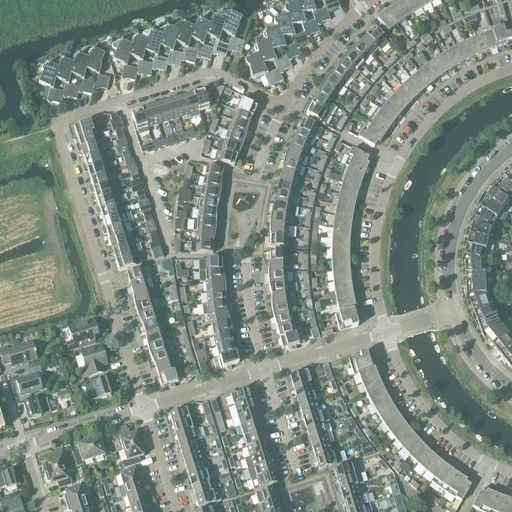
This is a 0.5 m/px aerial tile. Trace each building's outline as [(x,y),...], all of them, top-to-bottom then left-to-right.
[(315,13),(311,2),(310,3),(310,2),(309,0),(294,0),(295,1),(296,2),(297,2),(298,4),(300,14),(300,15),(301,15),(311,13),(312,13),(314,21),(315,21),(315,22),(315,23),(316,23),(317,23),(320,22),(321,24),(330,21),(326,11),(325,9),(315,13)] [(309,0),(310,2),(310,3),(311,2),(322,1),(325,9),(326,11),(331,9),(331,12),(340,9),(337,0),(327,0),(326,1),(325,0),(309,0)] [(403,0),(400,2),(394,6),(404,21),(412,15),(403,0)] [(403,0),(412,15),(421,10),(415,0),(403,0)] [(415,0),(421,10),(430,5),(427,0),(415,0)] [(305,25),(301,15),(300,15),(300,14),(298,4),(285,6),(286,7),(285,7),(284,10),(284,13),(286,14),(287,14),(287,16),(289,27),(291,27),(301,25),(304,34),(304,33),(304,34),(305,35),(308,34),(310,34),(310,35),(311,36),(313,35),(319,33),(316,23),(315,23),(315,22),(315,21),(314,21),(305,25)] [(391,8),(385,12),(396,27),(404,21),(394,6),(391,8)] [(396,27),(385,12),(382,15),(376,20),(388,33),(396,27)] [(245,43),(234,40),(238,29),(237,28),(241,19),(230,13),(230,14),(229,13),(218,16),(217,18),(226,22),(221,32),(222,33),(231,38),(228,46),(229,46),(228,48),(233,50),(232,52),(241,55),(245,43)] [(293,35),(291,27),(289,27),(287,16),(275,18),(275,19),(274,20),(273,22),(274,25),(275,27),(276,26),(277,28),(279,39),(280,39),(281,39),(291,37),(294,45),(295,45),(295,47),(296,47),(299,46),(300,48),(308,45),(309,45),(305,35),(304,34),(304,33),(304,34),(294,37),(293,35)] [(218,43),(222,33),(221,32),(226,22),(217,18),(214,17),(214,18),(213,17),(211,18),(210,21),(210,24),(211,24),(210,26),(205,35),(206,36),(216,41),(215,41),(213,49),(213,50),(213,51),(213,52),(217,53),(216,56),(225,58),(228,48),(229,46),(228,46),(219,43),(218,43)] [(203,46),(206,36),(205,35),(210,26),(199,20),(198,21),(197,21),(195,22),(194,25),(194,27),(195,28),(194,29),(189,38),(190,39),(200,44),(200,45),(198,52),(197,53),(198,53),(197,55),(198,55),(202,56),(201,59),(209,62),(211,56),(213,52),(213,51),(213,50),(213,49),(203,46)] [(188,49),(190,39),(189,38),(194,29),(183,23),(183,24),(182,24),(172,30),(179,33),(174,42),(175,43),(184,48),(182,55),(182,56),(182,57),(181,58),(182,58),(183,59),(186,60),(185,62),(194,65),(197,55),(198,53),(197,53),(198,52),(188,49)] [(500,25),(489,29),(497,49),(507,46),(506,44),(511,42),(507,24),(500,25)] [(172,52),(175,43),(174,42),(179,33),(172,30),(166,27),(166,29),(165,28),(157,33),(152,31),(152,32),(163,37),(158,47),(159,47),(160,48),(169,52),(167,61),(168,61),(167,63),(168,63),(169,63),(171,64),(171,66),(179,68),(182,58),(181,58),(182,57),(182,56),(182,55),(176,53),(172,52)] [(285,48),(281,39),(280,39),(279,39),(277,28),(264,32),(264,33),(263,34),(263,36),(264,39),(265,40),(266,40),(267,42),(270,52),(271,52),(281,49),(282,49),(285,57),(286,57),(287,59),(291,57),(292,60),(299,56),(296,47),(295,47),(295,45),(294,45),(289,47),(285,48)] [(374,29),(366,37),(378,49),(386,42),(374,29)] [(472,35),(474,39),(482,55),(487,53),(497,49),(489,29),(483,31),(472,35)] [(157,58),(160,48),(159,47),(158,47),(163,37),(152,32),(151,32),(150,33),(149,33),(147,34),(142,36),(141,39),(146,41),(147,42),(145,48),(143,51),(143,52),(144,52),(154,56),(154,57),(152,65),(152,66),(152,67),(154,68),(157,68),(156,71),(165,73),(167,63),(168,61),(167,61),(157,58)] [(142,63),(144,52),(143,52),(143,51),(145,48),(147,42),(146,41),(141,39),(136,37),(135,38),(134,38),(132,39),(132,41),(131,42),(131,43),(132,44),(132,45),(132,46),(130,51),(128,56),(128,57),(129,57),(139,61),(137,70),(136,72),(137,72),(140,73),(142,73),(141,74),(141,76),(144,76),(150,78),(152,67),(152,66),(152,65),(142,63)] [(366,37),(358,44),(370,56),(378,49),(366,37)] [(474,39),(464,44),(473,59),(482,55),(474,39)] [(127,68),(129,57),(128,57),(128,56),(130,51),(132,46),(131,46),(120,42),(120,43),(119,42),(112,46),(112,49),(116,51),(112,61),(123,66),(123,68),(123,70),(121,77),(126,78),(126,80),(127,81),(128,81),(135,82),(137,72),(136,72),(137,70),(127,68)] [(276,62),(271,52),(270,52),(267,42),(255,45),(255,47),(254,47),(254,49),(254,50),(255,52),(256,54),(257,53),(258,55),(261,64),(261,65),(262,65),(273,62),(273,63),(277,70),(278,72),(282,70),(283,72),(292,68),(287,59),(286,57),(285,57),(276,62)] [(352,48),(350,51),(363,64),(370,56),(358,44),(355,46),(352,48)] [(464,44),(455,48),(464,64),(473,59),(464,44)] [(455,48),(445,54),(455,69),(464,64),(455,48)] [(89,58),(88,60),(89,60),(85,70),(86,70),(96,75),(94,83),(93,85),(94,85),(98,86),(98,89),(107,91),(109,79),(99,76),(101,65),(100,65),(104,55),(92,50),(92,52),(91,51),(89,53),(88,56),(88,58),(89,58)] [(344,56),(342,59),(356,71),(363,64),(350,51),(347,54),(344,56)] [(445,54),(436,60),(446,74),(455,69),(445,54)] [(83,81),(86,70),(85,70),(89,60),(88,60),(77,55),(76,56),(74,57),(73,58),(72,60),(73,62),(73,63),(74,63),(73,65),(69,74),(70,75),(69,75),(70,75),(80,79),(78,88),(79,88),(78,90),(79,90),(83,91),(82,94),(91,96),(94,86),(94,85),(93,85),(94,83),(83,81)] [(267,75),(262,65),(261,65),(261,64),(258,55),(249,58),(246,59),(246,60),(245,60),(245,62),(246,65),(247,67),(248,67),(250,74),(252,79),(264,75),(264,77),(269,87),(270,88),(270,87),(269,85),(273,83),(274,85),(278,84),(278,83),(283,81),(278,72),(277,70),(272,73),(267,75)] [(394,56),(389,61),(392,65),(397,60),(394,56)] [(338,66),(336,69),(349,79),(356,71),(342,59),(340,62),(338,66)] [(68,86),(70,75),(69,75),(70,75),(69,74),(73,65),(72,64),(62,60),(61,61),(60,61),(59,62),(58,63),(57,65),(57,66),(58,67),(59,68),(58,69),(54,79),(54,80),(55,80),(65,84),(65,85),(63,93),(63,95),(64,95),(68,96),(67,98),(76,100),(78,91),(79,90),(78,90),(79,88),(78,88),(68,86)] [(436,60),(427,66),(438,80),(446,74),(436,60)] [(392,65),(389,61),(384,66),(387,69),(392,65)] [(52,91),(55,80),(54,80),(54,79),(58,69),(46,65),(46,66),(45,65),(43,67),(42,70),(42,72),(43,72),(38,84),(50,89),(47,102),(48,100),(52,101),(52,103),(61,105),(63,95),(63,93),(52,91)] [(427,66),(418,73),(430,86),(438,80),(427,66)] [(330,74),(328,77),(343,88),(349,79),(336,69),(333,71),(330,74)] [(380,70),(375,75),(379,78),(383,73),(380,70)] [(418,73),(410,80),(422,93),(430,86),(418,73)] [(379,78),(375,75),(370,80),(374,83),(379,78)] [(323,83),(321,86),(337,96),(343,88),(328,77),(326,80),(323,83)] [(410,80),(402,87),(414,100),(422,93),(410,80)] [(366,84),(362,90),(366,93),(370,88),(366,84)] [(320,89),(318,93),(317,96),(331,105),(337,96),(321,86),(320,89)] [(402,87),(394,95),(407,107),(414,100),(402,87)] [(215,90),(218,98),(219,97),(224,89),(222,88),(215,90)] [(193,90),(192,91),(199,113),(209,109),(204,91),(197,93),(196,90),(194,90),(193,90)] [(366,93),(362,90),(358,95),(362,98),(366,93)] [(189,96),(183,98),(188,116),(199,113),(192,91),(190,91),(189,92),(188,92),(189,96)] [(394,95),(387,103),(401,114),(407,107),(394,95)] [(172,97),(171,97),(178,119),(188,116),(183,98),(176,100),(175,96),(172,97)] [(317,96),(311,105),(330,116),(335,107),(331,105),(317,96)] [(368,96),(365,100),(371,104),(374,100),(368,96)] [(169,102),(162,104),(168,122),(178,119),(171,97),(170,97),(169,98),(168,99),(169,102)] [(235,111),(236,111),(251,118),(252,119),(257,108),(248,105),(250,102),(245,99),(244,102),(240,100),(235,111)] [(354,100),(350,106),(355,108),(358,103),(354,100)] [(365,100),(359,107),(363,110),(369,102),(365,100)] [(148,109),(141,111),(147,129),(157,125),(151,103),(149,104),(148,104),(147,105),(148,109)] [(152,103),(151,103),(157,125),(168,122),(162,104),(155,106),(154,103),(152,103)] [(387,103),(380,112),(394,122),(401,114),(387,103)] [(330,116),(311,105),(306,115),(320,123),(324,126),(330,116)] [(355,108),(350,106),(346,111),(351,114),(355,108)] [(370,118),(366,124),(385,136),(388,131),(394,122),(380,112),(377,109),(370,118)] [(147,129),(141,111),(131,114),(137,132),(139,136),(148,133),(147,129)] [(236,111),(231,121),(247,127),(251,118),(236,111)] [(231,121),(227,132),(245,138),(246,134),(247,131),(247,127),(231,121)] [(303,121),(298,131),(313,138),(318,128),(303,121)] [(74,127),(77,138),(95,132),(91,122),(74,127)] [(344,131),(348,134),(352,126),(348,124),(344,131)] [(385,136),(366,124),(360,133),(357,139),(374,148),(377,143),(379,144),(385,136)] [(193,129),(187,131),(187,133),(183,134),(185,141),(190,139),(190,141),(196,139),(193,129)] [(76,150),(98,143),(103,141),(99,131),(95,132),(77,138),(79,145),(75,146),(76,147),(76,148),(76,150)] [(298,131),(293,141),(309,147),(313,138),(298,131)] [(227,132),(224,142),(242,148),(243,145),(244,141),(245,138),(227,132)] [(289,147),(288,150),(305,157),(309,147),(293,141),(291,144),(289,147)] [(224,142),(220,152),(237,157),(237,158),(239,154),(240,151),(242,148),(224,142)] [(81,152),(83,159),(101,153),(98,143),(76,150),(77,151),(77,152),(78,153),(81,152)] [(155,152),(152,144),(144,146),(139,148),(141,154),(146,153),(147,155),(155,152)] [(334,152),(338,154),(342,146),(338,144),(334,152)] [(121,153),(123,158),(129,156),(126,146),(116,149),(117,154),(121,153)] [(285,157),(284,161),(301,167),(305,157),(288,150),(286,154),(285,157)] [(351,150),(344,168),(364,175),(368,165),(366,164),(368,159),(351,150)] [(237,157),(220,152),(216,151),(213,162),(234,168),(237,158),(237,157)] [(82,169),(82,170),(104,163),(101,153),(83,159),(85,165),(82,166),(82,168),(82,169)] [(282,168),(282,172),(298,177),(301,167),(284,161),(283,165),(282,168)] [(88,173),(90,179),(108,174),(104,163),(82,170),(83,171),(83,173),(84,174),(88,173)] [(207,167),(204,178),(221,181),(223,171),(207,167)] [(338,185),(342,186),(359,190),(362,180),(364,175),(344,168),(341,174),(338,185)] [(282,172),(279,183),(295,187),(298,177),(282,172)] [(89,190),(89,191),(111,184),(108,174),(90,179),(92,186),(88,187),(88,188),(89,190)] [(204,178),(202,188),(220,192),(221,188),(221,185),(221,181),(204,178)] [(511,187),(505,178),(496,184),(509,200),(511,197),(511,187)] [(279,183),(277,193),(293,197),(295,187),(279,183)] [(94,193),(96,200),(114,194),(111,184),(89,191),(89,192),(90,193),(90,194),(94,193)] [(492,191),(487,200),(503,211),(509,201),(510,201),(509,200),(496,184),(489,190),(490,191),(490,190),(492,191)] [(136,194),(137,198),(144,196),(141,186),(130,189),(132,195),(136,194)] [(342,186),(339,196),(356,200),(359,190),(342,186)] [(202,188),(200,199),(218,202),(219,199),(220,195),(220,192),(202,188)] [(277,193),(274,204),(291,207),(293,197),(277,193)] [(95,210),(95,211),(117,205),(114,194),(96,200),(98,207),(95,208),(95,209),(95,210)] [(339,196),(336,207),(354,210),(356,200),(339,196)] [(200,199),(198,210),(215,212),(217,209),(218,206),(218,202),(200,199)] [(487,200),(481,209),(497,220),(503,211),(487,200)] [(272,211),(271,215),(289,217),(291,207),(274,204),(273,207),(272,211)] [(100,214),(102,220),(120,215),(117,205),(95,211),(96,213),(96,214),(97,215),(100,214)] [(336,207),(334,218),(352,220),(354,210),(336,207)] [(481,209),(475,218),(491,229),(497,220),(481,209)] [(198,210),(197,221),(216,223),(216,219),(216,216),(215,212),(198,210)] [(101,231),(102,232),(124,225),(120,215),(102,220),(105,227),(101,228),(101,230),(101,231)] [(270,222),(269,226),(288,228),(289,217),(271,215),(270,218),(270,222)] [(314,218),(312,225),(318,226),(319,226),(320,219),(319,219),(314,218)] [(334,218),(333,228),(350,230),(352,220),(334,218)] [(473,226),(471,236),(490,241),(493,230),(491,229),(475,218),(470,225),(470,226),(471,225),(473,226)] [(175,221),(175,226),(175,231),(182,231),(183,220),(178,219),(178,221),(175,221)] [(194,221),(193,232),(215,234),(215,230),(216,226),(216,223),(197,221),(194,221)] [(107,234),(109,241),(127,236),(124,225),(102,232),(102,233),(103,234),(103,235),(107,234)] [(270,233),(270,237),(287,238),(288,228),(269,226),(269,230),(270,233)] [(333,228),(332,239),(349,240),(350,230),(333,228)] [(189,243),(190,243),(212,244),(213,241),(214,237),(215,234),(193,232),(190,232),(189,243)] [(108,251),(108,253),(130,246),(127,236),(109,241),(111,248),(107,249),(108,250),(108,251)] [(471,236),(468,246),(487,252),(493,253),(495,243),(490,241),(471,236)] [(287,238),(270,237),(270,248),(286,249),(287,238)] [(311,242),(311,249),(319,250),(320,238),(316,237),(316,242),(311,242)] [(157,238),(150,240),(153,250),(160,248),(157,238)] [(332,239),(331,250),(349,250),(349,240),(332,239)] [(212,244),(190,243),(190,254),(212,255),(212,244)] [(113,255),(115,262),(133,256),(130,246),(108,253),(109,254),(109,255),(110,256),(113,255)] [(468,246),(465,257),(484,262),(487,252),(468,246)] [(160,248),(150,251),(154,261),(163,258),(160,248)] [(331,250),(331,261),(349,260),(349,250),(331,250)] [(269,252),(269,263),(286,263),(286,252),(269,252)] [(133,256),(115,262),(119,272),(137,267),(141,265),(138,255),(133,256)] [(466,265),(466,275),(486,274),(485,262),(486,262),(484,262),(465,257),(463,265),(466,265)] [(160,263),(163,274),(168,272),(172,271),(171,260),(160,263)] [(199,261),(199,273),(222,271),(221,260),(199,261)] [(331,261),(332,272),(349,270),(349,260),(331,261)] [(268,270),(268,274),(286,273),(286,263),(269,263),(268,267),(268,270)] [(126,274),(130,284),(146,279),(142,269),(126,274)] [(332,272),(333,282),(350,280),(349,270),(332,272)] [(199,284),(205,283),(224,282),(223,278),(223,274),(222,271),(199,273),(199,284)] [(268,282),(269,285),(287,284),(286,273),(268,274),(268,278),(268,282)] [(466,275),(467,286),(487,285),(486,274),(466,275)] [(130,284),(133,295),(149,290),(146,279),(130,284)] [(333,282),(334,293),(351,290),(350,280),(333,282)] [(205,283),(206,293),(225,292),(225,289),(224,285),(224,282),(205,283)] [(270,293),(271,296),(288,294),(287,284),(269,285),(269,289),(270,293)] [(487,285),(467,286),(467,296),(489,295),(493,294),(493,284),(487,285)] [(134,302),(134,305),(152,300),(149,290),(133,295),(133,298),(134,302)] [(334,293),(336,304),(353,300),(351,290),(334,293)] [(206,293),(208,305),(224,303),(225,299),(225,296),(225,292),(206,293)] [(271,304),(271,307),(290,305),(288,294),(271,296),(271,300),(271,304)] [(471,304),(474,313),(493,306),(489,296),(489,295),(467,296),(468,305),(471,304)] [(136,313),(138,316),(155,311),(152,300),(134,305),(135,309),(136,313)] [(336,304),(339,314),(356,310),(353,300),(336,304)] [(203,317),(209,316),(226,313),(224,303),(208,305),(202,306),(203,317)] [(272,315),(273,318),(292,315),(290,305),(271,307),(272,311),(272,315)] [(474,313),(478,323),(497,316),(493,306),(474,313)] [(356,310),(339,314),(335,315),(338,326),(340,333),(358,327),(356,321),(359,320),(356,310)] [(141,323),(142,326),(159,321),(155,311),(138,316),(139,320),(141,323)] [(209,316),(211,326),(229,323),(228,319),(227,316),(226,313),(209,316)] [(276,325),(277,329),(294,325),(299,324),(297,314),(292,315),(273,318),(274,322),(276,325)] [(478,323),(482,334),(500,326),(497,316),(478,323)] [(142,326),(146,336),(162,331),(160,327),(163,326),(161,320),(159,321),(142,326)] [(71,338),(70,338),(71,340),(72,340),(72,343),(66,345),(69,352),(95,344),(93,337),(98,336),(93,321),(76,327),(68,329),(71,338)] [(211,326),(213,337),(231,333),(231,330),(230,326),(229,323),(211,326)] [(277,329),(280,339),(296,335),(294,325),(277,329)] [(487,339),(494,347),(509,335),(502,326),(500,326),(482,334),(485,342),(486,341),(485,341),(487,339)] [(310,331),(314,341),(320,339),(317,329),(310,331)] [(146,343),(147,347),(165,341),(162,331),(146,336),(146,340),(146,343)] [(213,337),(215,348),(232,344),(232,340),(232,337),(231,333),(213,337)] [(280,339),(279,339),(282,351),(291,348),(292,351),(293,351),(296,351),(295,347),(300,345),(297,335),(296,335),(280,339)] [(494,347),(500,356),(511,346),(511,338),(509,335),(494,347)] [(149,354),(150,357),(168,352),(165,341),(147,347),(148,350),(149,354)] [(36,360),(36,359),(34,354),(36,354),(35,352),(34,352),(31,344),(7,352),(6,348),(0,350),(0,355),(3,366),(10,364),(12,369),(12,368),(12,367),(36,360),(36,361),(36,360)] [(215,348),(218,358),(234,354),(232,344),(215,348)] [(511,346),(500,356),(507,364),(511,360),(511,346)] [(105,366),(99,348),(80,354),(86,372),(87,371),(89,378),(103,373),(101,367),(105,366)] [(199,352),(194,353),(196,360),(201,358),(200,355),(205,353),(204,350),(199,352)] [(153,364),(155,367),(171,362),(168,352),(150,357),(152,361),(153,364)] [(218,358),(217,358),(220,370),(226,368),(227,372),(228,372),(229,371),(231,370),(229,367),(238,364),(235,353),(234,354),(218,358)] [(353,376),(357,375),(374,368),(370,358),(368,359),(366,353),(348,359),(350,366),(353,376)] [(155,367),(158,377),(159,377),(175,372),(174,372),(171,362),(155,367)] [(198,364),(200,371),(201,376),(208,373),(204,362),(198,364)] [(322,367),(326,380),(332,379),(328,365),(322,367)] [(16,381),(21,397),(42,391),(37,375),(41,373),(39,367),(24,371),(26,378),(16,381)] [(357,375),(361,385),(377,378),(374,368),(357,375)] [(159,377),(158,377),(157,377),(161,388),(170,385),(171,389),(173,389),(174,388),(175,388),(174,384),(179,383),(175,372),(174,372),(175,372),(159,377)] [(290,377),(293,388),(310,383),(307,372),(290,377)] [(361,385),(366,395),(382,387),(377,378),(361,385)] [(109,398),(112,397),(110,392),(109,392),(105,380),(92,384),(93,385),(85,387),(89,401),(97,399),(97,400),(108,396),(109,398)] [(293,388),(296,398),(313,393),(310,383),(293,388)] [(366,395),(371,405),(386,396),(382,387),(366,395)] [(56,393),(57,397),(62,396),(63,398),(71,396),(69,389),(56,393)] [(230,396),(233,407),(251,401),(247,391),(230,396)] [(296,398),(299,409),(317,403),(313,393),(296,398)] [(371,405),(376,414),(391,405),(386,396),(371,405)] [(40,416),(50,413),(46,400),(36,403),(36,402),(23,406),(27,418),(25,418),(27,423),(30,422),(29,421),(41,417),(40,416)] [(210,402),(214,415),(219,413),(215,401),(210,402)] [(233,407),(237,417),(254,412),(251,401),(233,407)] [(205,418),(211,416),(207,403),(201,405),(205,418)] [(299,409),(303,419),(320,414),(317,403),(299,409)] [(376,414),(382,424),(397,414),(391,405),(376,414)] [(169,415),(172,426),(190,420),(186,410),(169,415)] [(237,417),(240,427),(257,422),(254,412),(237,417)] [(306,429),(323,424),(329,422),(326,412),(320,414),(303,419),(306,429)] [(382,424),(388,433),(402,422),(397,414),(382,424)] [(209,426),(213,425),(212,420),(211,416),(205,418),(208,426),(209,426)] [(172,426),(176,436),(193,431),(190,420),(172,426)] [(240,427),(243,438),(260,432),(257,422),(240,427)] [(388,433),(395,441),(408,430),(402,422),(388,433)] [(309,440),(326,434),(330,433),(331,431),(329,425),(327,424),(324,426),(323,424),(306,429),(309,440)] [(350,427),(346,428),(348,434),(353,431),(357,429),(354,424),(350,427)] [(179,446),(196,441),(202,439),(198,429),(193,431),(176,436),(179,446)] [(119,440),(122,450),(142,444),(141,440),(138,440),(136,434),(130,436),(128,430),(127,430),(117,433),(115,434),(117,441),(119,440)] [(395,441),(402,450),(415,438),(408,430),(395,441)] [(243,438),(246,448),(263,443),(260,432),(243,438)] [(309,440),(312,450),(329,445),(326,434),(309,440)] [(402,450),(409,458),(422,445),(415,438),(402,450)] [(106,441),(100,442),(99,439),(93,441),(92,439),(82,441),(82,444),(77,446),(78,450),(72,451),(77,467),(83,465),(83,463),(104,456),(105,459),(111,456),(106,441)] [(354,448),(363,445),(367,443),(364,439),(360,441),(358,442),(358,440),(352,442),(354,448)] [(179,446),(182,457),(199,451),(196,441),(179,446)] [(246,448),(249,458),(267,453),(263,443),(246,448)] [(142,444),(122,450),(126,461),(122,463),(124,469),(140,464),(139,458),(143,457),(141,451),(144,449),(142,444)] [(312,450),(316,460),(333,455),(329,445),(312,450)] [(409,458),(417,465),(429,453),(422,445),(409,458)] [(43,470),(44,475),(64,469),(61,458),(63,457),(61,451),(48,455),(50,461),(43,463),(45,469),(43,470)] [(182,457),(185,467),(202,462),(199,451),(182,457)] [(244,460),(247,470),(270,463),(267,453),(249,458),(244,460)] [(333,455),(316,460),(319,471),(342,464),(338,453),(333,455)] [(417,465),(425,473),(437,459),(429,453),(417,465)] [(425,473),(433,480),(445,466),(437,459),(425,473)] [(185,467),(188,477),(206,472),(202,462),(185,467)] [(247,470),(251,481),(273,473),(270,463),(247,470)] [(398,468),(395,472),(398,475),(405,468),(404,467),(406,465),(404,463),(401,465),(399,468),(398,468)] [(333,470),(337,481),(354,476),(351,465),(333,470)] [(431,483),(446,494),(458,475),(453,472),(445,466),(433,480),(431,483)] [(64,469),(44,475),(46,480),(49,480),(50,485),(57,483),(59,489),(72,485),(70,479),(67,479),(64,469)] [(12,476),(14,475),(12,470),(9,471),(10,472),(1,475),(1,476),(0,476),(0,490),(5,489),(6,490),(16,487),(12,476)] [(119,475),(123,487),(141,481),(140,476),(137,476),(135,470),(119,475)] [(188,477),(192,488),(209,482),(206,472),(188,477)] [(273,473),(251,481),(254,491),(276,484),(273,473)] [(340,491),(357,486),(363,484),(360,474),(354,476),(337,481),(340,491)] [(458,475),(446,494),(455,499),(461,503),(470,486),(465,483),(467,481),(458,475)] [(122,499),(126,497),(142,492),(141,487),(143,485),(141,481),(123,487),(118,488),(122,499)] [(192,488),(195,498),(212,493),(209,482),(192,488)] [(64,500),(66,504),(90,497),(86,485),(65,492),(66,498),(64,500)] [(394,486),(390,487),(391,492),(392,496),(393,497),(399,495),(398,490),(396,485),(394,486)] [(340,491),(343,502),(360,496),(357,486),(340,491)] [(255,495),(258,506),(275,500),(272,490),(255,495)] [(478,511),(479,511),(489,511),(496,496),(487,491),(486,494),(480,491),(472,508),(478,511)] [(126,497),(130,508),(148,503),(147,498),(144,498),(142,492),(126,497)] [(212,493),(195,498),(198,509),(215,503),(212,493)] [(343,502),(346,511),(369,505),(366,495),(360,496),(343,502)] [(394,503),(396,508),(400,507),(403,506),(401,499),(399,495),(393,497),(394,503)] [(508,511),(511,501),(502,498),(496,496),(489,511),(508,511)] [(70,511),(78,511),(87,509),(93,508),(90,497),(66,504),(67,509),(70,509),(70,511)] [(429,501),(437,506),(440,502),(432,497),(429,501)] [(21,505),(22,505),(21,504),(19,498),(0,504),(0,506),(1,511),(23,511),(23,510),(21,505)] [(258,506),(259,511),(273,511),(278,511),(275,500),(258,506)] [(130,508),(130,511),(148,511),(147,509),(150,507),(148,503),(130,508)]
